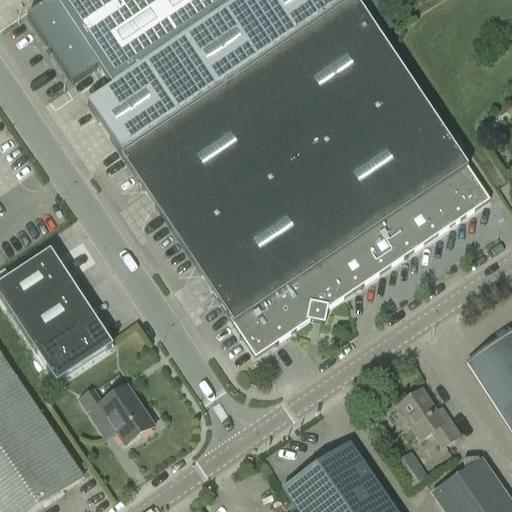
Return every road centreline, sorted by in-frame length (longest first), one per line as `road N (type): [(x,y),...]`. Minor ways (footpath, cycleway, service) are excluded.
road 1 (unclassified): [(242,443),(0,84)]
road 2 (tertiary): [(242,443),(511,262)]
